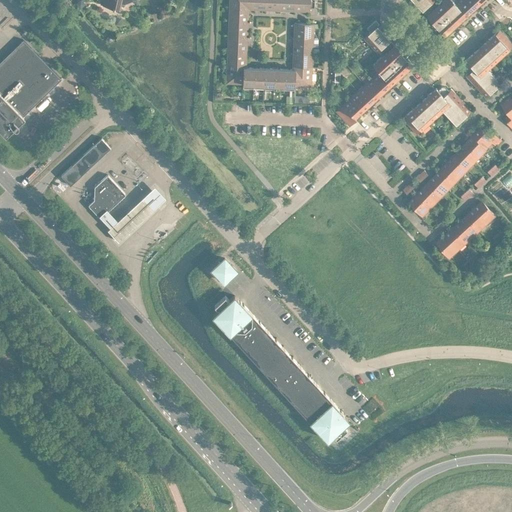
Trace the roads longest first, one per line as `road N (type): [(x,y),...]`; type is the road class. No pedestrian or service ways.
road 1 (secondary): [(310,511),(25,201)]
road 2 (secondary): [(0,221),(262,511)]
road 3 (unclassified): [(511,357),(421,353),(352,366),(245,249)]
road 4 (unclassified): [(245,249),(118,111)]
road 5 (primary): [(511,443),(453,447),(413,462),(355,511)]
road 6 (unknown): [(271,278),(263,303),(320,367),(334,377),(352,366)]
road 7 (residential): [(245,249),(354,150)]
road 8 (unclassified): [(108,101),(10,0)]
road 9 (primary): [(388,511),(428,472),(469,460),(511,460)]
road 10 (residential): [(228,118),(324,123),(354,150)]
road 11 (residential): [(25,201),(118,111)]
road 12 (residential): [(108,101),(14,189)]
